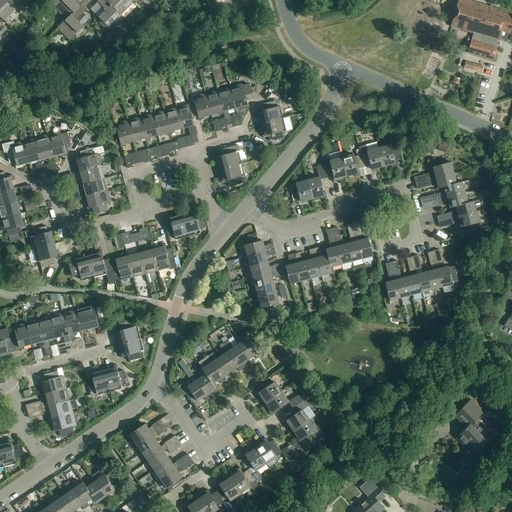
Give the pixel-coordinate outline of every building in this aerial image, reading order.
[(6,0),(0,0),(0,17),(4,21),(16,9),(6,0)] [(6,0),(16,9),(19,13),(32,0),(31,0),(6,0)] [(53,0),(50,4),(66,20),(80,7),(72,0),(53,0)] [(105,0),(95,0),(96,0),(106,11),(99,18),(112,32),(125,19),(121,16),(105,0)] [(105,0),(121,16),(133,3),(130,0),(105,0)] [(511,16),(507,16),(508,13),(462,0),(457,0),(450,27),(473,34),(471,40),(467,53),(494,61),(498,48),(496,47),(498,41),(500,42),(500,40),(506,42),(508,34),(511,35),(511,16)] [(66,20),(58,28),(70,41),(84,28),(76,20),(87,10),(82,5),(80,7),(66,20)] [(29,40),(25,44),(29,49),(33,45),(29,40)] [(94,43),(88,45),(91,51),(96,49),(94,43)] [(463,68),(476,72),(477,66),(465,63),(463,68)] [(511,73),(503,76),(505,85),(511,83),(511,73)] [(262,78),(258,84),(265,88),(269,82),(262,78)] [(242,85),(230,89),(235,109),(243,107),(244,110),(248,108),(247,101),(253,100),(249,85),(243,87),(242,85)] [(230,89),(218,92),(224,115),(225,119),(227,127),(232,125),(230,118),(229,118),(228,111),(235,109),(230,89)] [(278,90),(275,96),(281,99),(284,94),(278,90)] [(218,92),(206,95),(211,116),(219,114),(219,116),(224,115),(218,92)] [(195,104),(189,106),(193,119),(198,118),(199,121),(204,120),(203,118),(211,116),(206,95),(193,98),(195,104)] [(260,117),(262,125),(283,120),(280,107),(277,108),(276,102),(262,105),(263,111),(257,113),(258,118),(260,117)] [(189,106),(177,109),(182,130),(190,128),(190,130),(188,130),(190,137),(192,137),(194,144),(199,143),(192,119),(193,119),(189,106)] [(177,109),(164,112),(170,135),(175,134),(174,132),(182,130),(177,109)] [(164,112),(152,115),(158,136),(165,134),(166,136),(170,135),(164,112)] [(152,115),(140,118),(146,142),(150,140),(150,138),(158,136),(152,115)] [(140,118),(128,122),(134,142),(141,140),(142,143),(146,142),(140,118)] [(283,120),(262,125),(264,133),(262,133),(263,138),(269,137),(270,143),(284,139),(282,133),(286,132),(283,120)] [(134,142),(128,122),(115,125),(121,148),(126,147),(126,145),(134,142)] [(10,126),(12,133),(20,131),(18,123),(10,126)] [(61,133),(48,136),(54,157),(61,155),(62,158),(67,156),(65,149),(71,147),(67,134),(61,135),(61,133)] [(48,136),(36,140),(42,163),(46,162),(46,159),(54,157),(48,136)] [(24,143),(29,164),(37,162),(38,166),(40,176),(45,174),(43,167),(42,167),(41,163),(42,163),(36,140),(24,143)] [(437,151),(445,154),(448,144),(440,141),(437,151)] [(21,166),(29,164),(24,143),(14,145),(14,142),(2,145),(4,154),(7,153),(9,164),(15,162),(17,169),(22,168),(21,166)] [(219,162),(221,170),(242,165),(238,152),(240,152),(238,146),(219,151),(221,157),(215,158),(216,163),(219,162)] [(361,156),(364,169),(369,168),(371,174),(377,172),(376,170),(384,168),(379,149),(367,152),(365,146),(359,148),(359,150),(361,156)] [(390,146),(379,149),(384,168),(391,166),(392,168),(398,166),(396,160),(401,159),(398,146),(391,148),(390,146)] [(78,165),(80,173),(101,167),(98,155),(104,153),(103,147),(80,153),(82,159),(74,161),(76,165),(78,165)] [(151,158),(149,150),(141,152),(145,164),(152,162),(151,158)] [(124,156),(128,169),(132,168),(129,155),(124,156)] [(353,155),(341,158),(346,177),(354,176),(354,178),(361,176),(359,170),(364,169),(361,156),(357,157),(354,158),(353,155)] [(330,164),(323,166),(327,179),(332,177),(333,183),(340,182),(339,179),(346,177),(341,158),(330,161),(330,164)] [(422,176),(424,182),(454,174),(451,163),(433,168),(434,174),(430,175),(430,174),(422,176)] [(242,165),(221,170),(223,178),(220,178),(222,183),(227,182),(229,188),(248,183),(246,177),(245,177),(242,165)] [(319,178),(307,181),(312,200),(320,198),(320,200),(327,199),(325,192),(323,193),(320,181),(327,179),(323,166),(316,168),(319,178)] [(80,181),(81,186),(104,180),(101,167),(80,173),(82,180),(80,181)] [(0,193),(14,190),(12,182),(14,182),(13,177),(6,179),(4,173),(0,173),(0,193)] [(438,190),(444,188),(456,184),(454,174),(424,182),(415,184),(417,190),(433,186),(433,185),(437,184),(438,190)] [(85,189),(87,197),(107,192),(104,180),(81,186),(82,190),(85,189)] [(312,200),(307,181),(296,184),(297,186),(289,188),(293,201),(298,200),(300,206),(306,204),(305,202),(312,200)] [(424,204),(432,202),(465,194),(462,183),(456,184),(444,188),(445,193),(441,194),(441,193),(423,198),(424,204)] [(0,193),(0,207),(19,202),(23,201),(31,199),(29,194),(22,196),(16,198),(14,190),(0,193)] [(107,192),(87,197),(89,204),(86,205),(88,210),(93,208),(95,214),(108,211),(107,205),(111,204),(107,192)] [(450,209),(455,207),(468,204),(465,194),(432,202),(434,208),(444,205),(444,204),(448,203),(450,209)] [(0,207),(0,219),(20,215),(18,207),(20,206),(19,202),(0,207)] [(455,207),(458,218),(476,213),(473,202),(468,204),(455,207)] [(190,214),(183,216),(188,237),(200,234),(199,230),(205,228),(202,215),(196,216),(194,211),(190,212),(190,214)] [(454,219),(449,220),(450,226),(456,225),(455,224),(459,223),(461,228),(479,224),(476,213),(458,218),(454,219)] [(20,215),(0,219),(0,222),(3,232),(7,231),(8,237),(22,234),(20,228),(26,226),(25,221),(22,222),(20,215)] [(188,237),(183,216),(175,219),(174,216),(170,217),(171,223),(165,225),(169,238),(175,237),(176,241),(188,237)] [(353,224),(362,260),(373,257),(368,239),(362,240),(361,236),(362,236),(358,223),(353,224)] [(347,245),(352,263),(362,260),(353,224),(347,226),(350,239),(351,239),(352,243),(347,245)] [(31,238),(34,250),(55,245),(53,237),(55,236),(54,232),(48,233),(47,227),(33,231),(34,237),(31,238)] [(332,230),(341,265),(352,263),(347,245),(342,246),(340,242),(341,242),(338,228),(332,230)] [(331,268),(341,265),(332,230),(326,231),(330,245),(331,249),(326,250),(327,256),(331,268)] [(244,246),(247,257),(274,250),(273,244),(268,245),(268,246),(264,247),(262,241),(258,242),(257,236),(244,240),(246,246),(244,246)] [(55,245),(34,250),(37,263),(40,262),(41,268),(55,264),(53,258),(60,256),(59,252),(57,252),(55,245)] [(160,249),(152,251),(158,272),(170,268),(170,271),(180,268),(177,254),(173,255),(171,249),(165,251),(164,245),(159,246),(160,249)] [(121,248),(122,255),(130,254),(129,247),(121,248)] [(312,260),(307,261),(311,279),(322,277),(317,259),(316,255),(315,249),(309,251),(310,256),(311,256),(312,260)] [(144,250),(139,252),(146,275),(158,272),(152,251),(145,253),(144,250)] [(247,257),(250,267),(268,263),(266,257),(270,256),(271,257),(276,255),(274,250),(247,257)] [(439,251),(433,252),(437,266),(442,288),(453,285),(448,267),(443,268),(442,264),(443,264),(439,251)] [(89,257),(94,278),(106,275),(109,284),(115,282),(109,260),(103,261),(100,252),(96,253),(96,255),(89,257)] [(136,255),(128,257),(133,278),(146,275),(139,252),(135,253),(136,255)] [(433,271),(427,273),(432,291),(442,288),(437,266),(433,252),(427,254),(431,267),(432,267),(433,271)] [(317,259),(322,277),(332,274),(331,268),(327,256),(317,259)] [(418,256),(412,258),(415,271),(422,270),(418,256)] [(82,281),(94,278),(89,257),(81,259),(80,257),(76,258),(77,263),(69,266),(72,277),(80,275),(82,281)] [(120,257),(109,260),(115,282),(121,280),(121,281),(133,278),(128,257),(120,259),(120,257)] [(415,271),(412,258),(406,259),(410,273),(415,271)] [(307,261),(296,264),(301,282),(311,279),(307,261)] [(397,262),(391,263),(395,277),(401,275),(397,262)] [(250,267),(252,278),(280,271),(278,265),(273,266),(273,267),(269,268),(268,263),(250,267)] [(395,277),(391,263),(385,265),(389,278),(390,278),(391,282),(385,284),(390,302),(401,299),(396,281),(396,280),(395,277)] [(301,282),(296,264),(285,267),(290,285),(301,282)] [(252,278),(255,288),(273,284),(272,278),(276,277),(276,278),(281,276),(280,271),(252,278)] [(427,273),(417,275),(421,293),(432,291),(427,273)] [(417,275),(406,278),(411,296),(421,293),(417,275)] [(396,281),(396,280),(396,281),(401,299),(411,296),(406,278),(396,281)] [(233,290),(240,289),(238,282),(231,283),(233,290)] [(255,288),(258,299),(276,294),(273,284),(255,288)] [(276,294),(258,299),(261,309),(279,305),(276,294)] [(94,307),(75,312),(80,332),(88,330),(89,333),(93,331),(93,329),(99,327),(94,307)] [(75,312),(63,315),(72,350),(77,348),(74,336),(73,336),(73,334),(80,332),(75,312)] [(63,315),(50,318),(56,339),(64,337),(64,339),(67,351),(72,350),(63,315)] [(50,318),(39,321),(45,344),(49,343),(48,341),(56,339),(50,318)] [(438,327),(436,318),(429,320),(431,328),(438,327)] [(39,321),(26,324),(32,345),(39,343),(41,350),(44,362),(49,361),(48,356),(46,348),(45,344),(39,321)] [(118,337),(120,345),(140,340),(137,327),(133,328),(132,322),(118,326),(120,332),(114,333),(115,338),(118,337)] [(16,337),(10,339),(14,352),(24,350),(24,347),(32,345),(26,324),(14,328),(16,337)] [(0,361),(5,361),(5,363),(10,362),(8,354),(14,352),(10,339),(8,329),(0,331),(0,361)] [(242,342),(238,345),(248,360),(254,356),(257,360),(260,358),(251,345),(255,342),(248,332),(240,338),(242,342)] [(197,342),(201,348),(207,343),(204,338),(197,342)] [(140,340),(120,345),(122,353),(119,353),(121,358),(127,356),(129,362),(143,358),(141,352),(144,352),(140,340)] [(224,344),(226,348),(226,347),(242,370),(244,368),(242,365),(248,360),(238,345),(233,348),(228,341),(224,344)] [(192,347),(194,352),(200,348),(197,344),(192,347)] [(224,354),(220,357),(230,373),(236,369),(239,372),(242,370),(226,347),(226,348),(222,350),(224,354)] [(208,360),(224,382),(227,380),(224,377),(230,373),(220,357),(217,359),(213,353),(207,357),(208,360)] [(202,370),(205,375),(205,374),(213,385),(219,381),(221,384),(224,382),(208,360),(204,362),(207,366),(202,370)] [(112,370),(104,372),(110,392),(122,389),(121,387),(127,385),(124,371),(118,373),(116,366),(111,367),(112,370)] [(110,392),(104,372),(96,374),(96,371),(91,373),(92,378),(86,380),(90,393),(96,392),(97,396),(110,392)] [(43,387),(45,395),(66,389),(63,377),(59,378),(58,372),(44,375),(45,381),(40,383),(41,388),(43,387)] [(194,376),(192,372),(187,376),(189,379),(184,383),(177,388),(182,396),(186,394),(187,396),(191,393),(198,402),(204,398),(207,401),(209,400),(194,377),(194,376)] [(194,376),(194,377),(209,400),(212,398),(210,394),(216,390),(213,385),(205,374),(205,375),(201,378),(198,374),(194,376)] [(261,398),(266,404),(282,393),(275,383),(273,384),(269,378),(258,386),(261,390),(256,394),(259,399),(261,398)] [(469,381),(464,386),(468,390),(473,385),(469,381)] [(26,406),(28,413),(70,402),(66,389),(45,395),(48,402),(41,404),(41,402),(26,406)] [(288,403),(292,409),(303,402),(299,395),(288,402),(282,393),(266,404),(270,410),(268,412),(271,417),(277,413),(276,411),(288,403)] [(457,439),(466,448),(468,445),(477,454),(492,439),(483,430),(486,427),(477,419),(483,413),(471,401),(456,416),(468,428),(457,439)] [(50,411),(52,419),(73,414),(70,402),(28,413),(29,419),(44,415),(44,413),(50,411)] [(289,425),(293,432),(309,421),(303,411),(307,408),(303,402),(292,409),(296,415),(290,420),(289,418),(283,422),(287,427),(289,425)] [(73,414),(52,419),(54,427),(52,427),(53,432),(58,431),(60,437),(74,433),(72,427),(76,426),(73,414)] [(130,435),(136,445),(172,420),(168,415),(151,427),(152,427),(148,430),(145,425),(130,435)] [(136,445),(142,454),(158,443),(154,438),(158,436),(158,437),(175,425),(172,420),(136,445)] [(309,421),(293,432),(297,438),(294,443),(298,450),(306,444),(303,439),(311,434),(313,437),(316,438),(319,436),(320,432),(318,429),(316,430),(309,421)] [(142,454),(148,463),(164,452),(167,450),(179,442),(175,436),(164,444),(164,445),(161,447),(158,443),(142,454)] [(262,444),(255,449),(266,465),(282,454),(281,452),(273,441),(269,444),(265,439),(260,442),(262,444)] [(7,445),(0,446),(0,451),(4,468),(17,464),(16,461),(22,459),(18,445),(12,447),(11,441),(6,442),(7,445)] [(179,442),(167,450),(170,454),(182,446),(179,442)] [(287,448),(281,452),(282,454),(289,463),(294,470),(299,467),(294,460),(295,459),(287,448)] [(253,467),(247,471),(255,482),(261,478),(257,471),(266,465),(255,449),(249,453),(248,451),(242,454),(246,460),(248,459),(253,467)] [(148,463),(154,472),(170,461),(164,452),(148,463)] [(154,472),(161,481),(191,460),(187,454),(176,462),(176,463),(173,465),(170,461),(154,472)] [(191,460),(161,481),(167,489),(182,479),(179,474),(182,472),(183,472),(194,464),(191,460)] [(258,487),(255,482),(247,471),(243,474),(239,469),(229,476),(230,478),(229,479),(240,495),(250,488),(252,491),(258,487)] [(116,483),(110,474),(105,477),(100,470),(91,477),(92,478),(93,478),(108,501),(111,499),(108,496),(115,491),(111,486),(116,483)] [(240,495),(229,479),(228,479),(227,477),(216,485),(220,489),(215,492),(223,504),(229,511),(235,507),(231,501),(240,495)] [(91,485),(86,488),(93,499),(96,504),(103,499),(105,503),(108,501),(93,478),(92,478),(88,481),(91,485)] [(370,480),(360,488),(369,499),(354,511),(380,511),(384,509),(378,503),(385,498),(370,480)] [(75,483),(72,485),(87,508),(89,506),(87,503),(93,499),(86,488),(83,483),(78,486),(75,483)] [(37,490),(39,493),(41,491),(42,493),(47,490),(44,485),(37,490)] [(69,492),(65,495),(75,511),(81,507),(84,510),(87,508),(72,485),(67,488),(69,492)] [(204,496),(198,500),(205,511),(215,511),(218,510),(217,508),(223,504),(215,492),(211,495),(208,490),(202,494),(204,496)] [(57,495),(53,498),(63,511),(73,511),(75,511),(65,495),(60,499),(57,495)] [(51,504),(47,507),(50,511),(63,511),(53,498),(49,501),(51,504)] [(205,511),(198,500),(191,505),(190,503),(185,506),(188,511),(187,511),(205,511)] [(36,509),(36,510),(37,511),(50,511),(47,507),(42,511),(37,503),(34,506),(36,509)]
